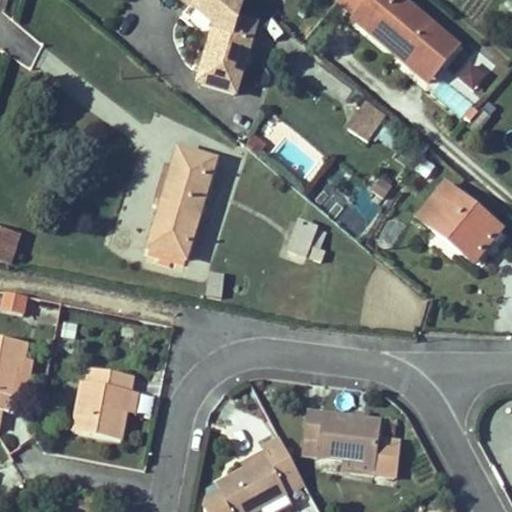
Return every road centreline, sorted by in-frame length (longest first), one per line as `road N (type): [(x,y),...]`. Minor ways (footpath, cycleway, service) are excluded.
road 1 (residential): [(158,511),(175,428),(194,384),(228,360),(263,349),(429,373)]
road 2 (residential): [(429,373),(492,511)]
road 3 (unknown): [(36,462),(164,482)]
